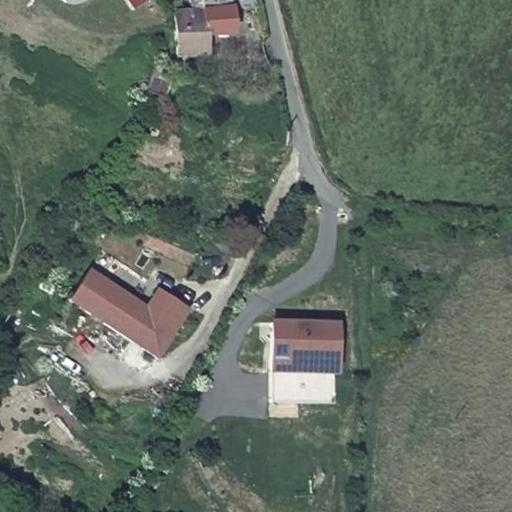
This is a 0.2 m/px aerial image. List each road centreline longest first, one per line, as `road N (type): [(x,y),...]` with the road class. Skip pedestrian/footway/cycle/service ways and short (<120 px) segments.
road 1 (unclassified): [(323,188),(299,137),(266,0)]
road 2 (track): [(323,188),(345,204),(399,216),(473,223),(511,217)]
